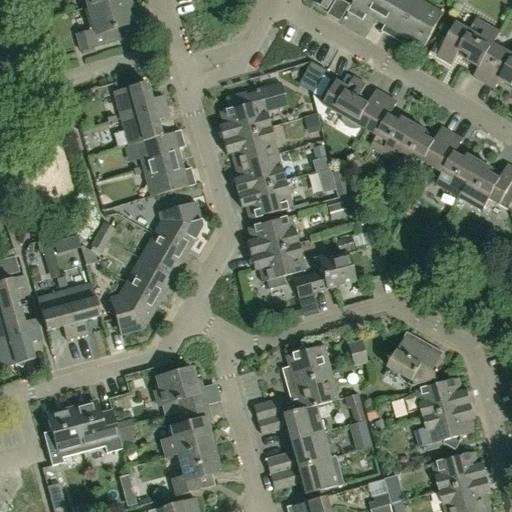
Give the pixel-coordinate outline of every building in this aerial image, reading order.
[(132,9),(128,0),(119,0),(88,9),(95,31),(77,36),(82,52),(119,42),(115,31),(130,26),(126,11),(132,9)] [(85,0),(88,9),(119,0),(85,0)] [(348,0),(353,2),(354,0),(314,0),(313,2),(328,10),(333,0),(348,0)] [(375,21),(387,0),(354,0),(353,2),(347,12),(362,21),(366,15),(375,21)] [(396,40),(419,1),(417,0),(387,0),(375,21),(385,26),(382,32),(396,40)] [(443,15),(419,1),(396,40),(410,49),(414,42),(424,48),(443,15)] [(485,59),(493,45),(500,34),(476,20),(469,33),(456,25),(437,58),(451,66),(457,56),(478,69),(473,78),(484,85),(495,65),(485,59)] [(511,56),(493,45),(485,59),(495,65),(484,85),(494,91),(500,81),(511,87),(511,56)] [(323,106),(343,117),(342,118),(343,120),(344,123),(345,125),(347,128),(349,129),(352,130),(354,131),(357,131),(360,130),(362,128),(367,131),(386,98),(376,92),(368,105),(358,100),(366,86),(353,79),(347,89),(336,82),(323,106)] [(219,127),(223,141),(270,128),(266,113),(286,107),(280,84),(226,99),(230,111),(220,113),(224,126),(219,127)] [(114,93),(121,120),(166,108),(163,97),(150,101),(146,85),(114,93)] [(394,162),(414,126),(392,114),(397,104),(386,98),(367,131),(377,137),(370,148),(394,162)] [(169,118),(166,108),(121,120),(129,147),(137,145),(161,138),(156,122),(169,118)] [(433,169),(452,135),(441,129),(436,139),(414,126),(394,162),(417,175),(424,163),(433,169)] [(277,155),(270,128),(223,141),(226,155),(231,154),(235,166),(277,155)] [(181,132),(161,138),(137,145),(144,172),(181,161),(178,150),(185,148),(181,132)] [(460,199),(480,163),(457,151),(463,141),(452,135),(433,169),(442,174),(436,185),(460,199)] [(285,182),(277,155),(235,166),(239,180),(233,181),(237,195),(285,182)] [(184,172),(181,161),(144,172),(151,198),(196,186),(191,170),(184,172)] [(502,176),(480,163),(460,199),(483,212),(489,201),(499,206),(511,183),(511,169),(507,167),(502,176)] [(292,208),(285,182),(237,195),(241,209),(246,207),(249,220),(292,208)] [(162,222),(155,234),(188,253),(203,227),(196,203),(159,213),(162,222)] [(246,244),(250,257),(297,244),(290,218),(247,230),(251,242),(246,244)] [(108,241),(115,230),(103,223),(97,235),(108,241)] [(173,279),(188,253),(155,234),(140,259),(173,279)] [(102,253),(108,241),(97,235),(91,246),(91,247),(102,253)] [(355,281),(347,253),(347,252),(354,250),(351,237),(335,242),(338,256),(318,261),(320,271),(293,279),(298,297),(304,318),(318,314),(313,293),(355,281)] [(305,271),(297,244),(250,257),(254,271),(258,270),(262,283),(266,282),(268,290),(284,285),(282,277),(305,271)] [(159,305),(173,279),(140,259),(125,285),(159,305)] [(77,262),(58,268),(62,279),(80,273),(77,262)] [(0,283),(0,312),(19,307),(15,291),(27,288),(24,277),(0,283)] [(91,285),(64,292),(77,337),(87,334),(84,322),(100,317),(91,285)] [(144,330),(159,305),(125,285),(119,297),(110,299),(120,337),(144,330)] [(77,337),(64,292),(37,299),(46,332),(63,327),(66,340),(77,337)] [(23,323),(19,307),(0,312),(0,340),(39,330),(36,320),(23,323)] [(349,325),(333,328),(336,343),(352,340),(349,325)] [(42,341),(39,330),(0,340),(0,367),(1,370),(33,361),(29,344),(42,341)] [(434,348),(433,349),(408,335),(389,368),(410,381),(408,385),(413,388),(437,381),(435,374),(432,372),(444,354),(434,348)] [(347,344),(353,367),(368,364),(362,340),(347,344)] [(282,370),(287,386),(331,373),(324,346),(286,357),(289,368),(282,370)] [(202,380),(195,382),(192,369),(157,379),(160,392),(155,393),(159,407),(162,406),(164,417),(173,415),(174,415),(206,406),(221,403),(216,384),(203,387),(202,380)] [(339,401),(331,373),(287,386),(291,400),(297,398),(300,410),(301,410),(316,406),(316,407),(339,401)] [(416,392),(416,395),(403,398),(407,412),(420,408),(423,419),(472,405),(468,391),(463,392),(460,380),(416,392)] [(368,396),(354,398),(359,421),(372,418),(368,396)] [(257,422),(258,422),(283,415),(279,398),(253,406),(257,422)] [(122,450),(115,424),(115,423),(103,426),(97,403),(72,410),(82,447),(93,444),(95,450),(105,448),(107,454),(122,450)] [(471,420),(476,419),(472,405),(423,419),(426,429),(418,432),(423,447),(427,446),(429,452),(448,447),(456,452),(463,439),(462,437),(475,433),(471,420)] [(209,418),(206,406),(174,415),(177,427),(171,428),(173,438),(162,441),(167,458),(178,455),(212,446),(205,419),(209,418)] [(323,433),(316,407),(316,406),(301,410),(300,410),(283,415),(258,422),(261,435),(286,428),(290,442),(323,433)] [(82,447),(72,410),(46,417),(53,442),(46,444),(52,468),(64,464),(61,452),(82,447)] [(331,459),(323,433),(290,442),(293,452),(265,459),(270,476),(331,459)] [(219,473),(212,446),(178,455),(183,477),(172,480),(177,497),(200,490),(215,486),(212,475),(219,473)] [(432,465),(440,492),(488,479),(484,465),(479,466),(475,454),(432,465)] [(335,458),(331,459),(270,476),(274,492),(302,484),(305,496),(343,486),(335,458)] [(492,493),(488,479),(440,492),(445,511),(472,511),(490,507),(486,494),(492,493)] [(47,489),(52,511),(65,511),(59,486),(47,489)] [(391,511),(388,500),(386,493),(373,497),(374,503),(368,505),(370,511),(391,511)] [(329,511),(325,498),(307,503),(309,511),(329,511)] [(162,508),(163,511),(198,511),(194,499),(162,508)]
